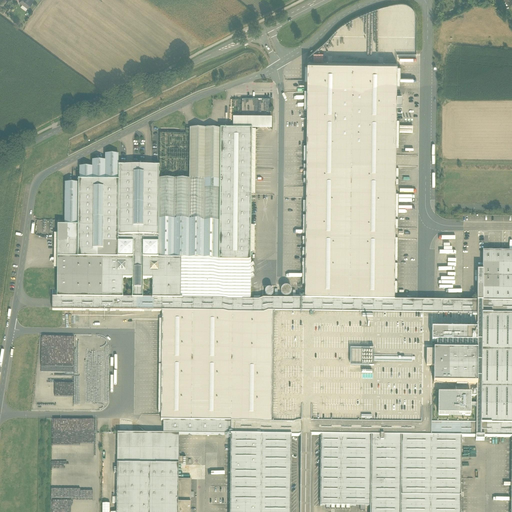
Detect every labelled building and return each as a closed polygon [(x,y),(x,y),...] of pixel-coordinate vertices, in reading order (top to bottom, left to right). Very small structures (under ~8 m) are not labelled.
[(397,62),(307,61),(305,300),(394,301),(397,62)] [(244,114),(271,114),(271,100),(244,100),(244,114)] [(272,119),(233,119),(233,130),(252,130),(271,131),(272,119)] [(220,130),(190,130),(189,181),(220,181),(220,130)] [(233,130),(220,130),(220,181),(219,259),(219,260),(251,260),(252,130),(233,130)] [(124,168),(118,168),(119,157),(105,156),(105,163),(92,163),(92,170),(105,170),(105,183),(79,182),(78,194),(65,194),(64,227),(58,227),(57,297),(123,298),(123,279),(132,279),(132,298),(141,298),(143,298),(143,279),(152,279),(152,298),(181,299),(181,259),(180,259),(180,258),(158,258),(159,181),(159,168),(154,168),(124,168)] [(189,181),(159,181),(158,258),(180,258),(219,259),(220,181),(189,181)] [(511,252),(483,252),(482,272),(477,272),(477,302),(477,315),(477,332),(478,332),(477,353),(478,353),(477,386),(476,386),(476,392),(471,392),(471,398),(476,398),(476,437),(476,441),(484,441),(484,437),(511,437),(511,252)] [(287,287),(286,287),(285,287),(284,288),(283,288),(282,289),(281,290),(281,291),(281,292),(281,293),(281,294),(281,295),(281,296),(282,296),(283,297),(284,298),(285,298),(286,298),(287,298),(288,298),(289,297),(290,297),(290,296),(291,295),(291,294),(291,293),(291,292),(291,291),(291,290),(290,290),(290,289),(289,288),(288,288),(287,287)] [(266,297),(274,298),(275,290),(267,289),(266,297)] [(305,300),(299,300),(299,298),(295,298),(295,292),(293,292),(293,298),(293,300),(292,300),(181,299),(152,298),(143,298),(141,298),(132,298),(123,298),(57,297),(52,297),(52,310),(162,312),(477,315),(477,302),(394,301),(305,300)] [(477,315),(162,312),(161,421),(163,421),(163,433),(179,433),(231,434),(291,435),(321,435),(461,437),(476,437),(476,398),(471,398),(471,392),(476,392),(476,386),(477,386),(478,353),(477,353),(478,332),(477,332),(477,315)] [(163,433),(117,432),(117,511),(111,511),(110,511),(190,511),(191,479),(178,478),(179,464),(186,464),(186,456),(179,456),(179,433),(163,433)] [(290,511),(291,435),(231,434),(229,511),(290,511)] [(95,510),(96,444),(70,444),(71,436),(54,435),(53,462),(65,471),(66,471),(72,476),(68,487),(74,492),(74,489),(87,493),(70,493),(70,494),(71,495),(70,500),(76,502),(66,502),(73,504),(67,511),(66,511),(89,511),(90,510),(95,510)] [(460,511),(461,437),(321,435),(320,506),(370,506),(370,511),(460,511)]
